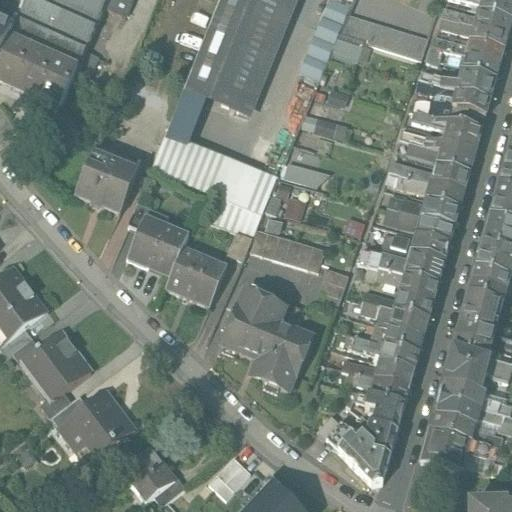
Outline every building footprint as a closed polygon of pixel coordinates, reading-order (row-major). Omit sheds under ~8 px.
[(23,0),(11,28),(11,29),(8,36),(77,67),(103,7),(106,0),(23,0)] [(106,0),(103,7),(126,18),(134,0),(106,0)] [(219,0),(163,140),(181,147),(209,82),(243,0),(219,0)] [(250,0),(243,0),(209,82),(242,96),(278,12),(264,6),(250,0)] [(266,0),(264,6),(278,12),(287,16),(294,0),(266,0)] [(328,0),(320,21),(341,30),(347,15),(353,0),(328,0)] [(483,0),(481,0),(447,0),(480,9),(483,0)] [(511,20),(511,8),(483,0),(480,9),(479,15),(511,24),(511,20)] [(511,0),(481,0),(483,0),(511,8),(511,0)] [(477,21),(442,11),(440,20),(457,25),(474,29),(477,21)] [(428,41),(347,15),(341,30),(339,35),(421,62),(428,41)] [(511,24),(479,15),(477,21),(474,29),(507,38),(511,24)] [(11,28),(0,23),(0,52),(8,36),(11,29),(11,28)] [(474,29),(457,25),(455,32),(472,37),(470,44),(503,53),(507,38),(474,29)] [(8,36),(0,52),(0,83),(58,110),(77,67),(8,36)] [(469,49),(433,39),(430,49),(441,52),(461,57),(499,68),(503,53),(470,44),(469,49)] [(360,49),(338,41),(333,55),(355,62),(360,49)] [(441,52),(430,49),(426,62),(438,66),(441,52)] [(355,62),(333,55),(330,64),(352,72),(355,62)] [(499,68),(461,57),(459,64),(464,66),(462,73),(495,82),(499,68)] [(495,82),(462,73),(459,85),(421,73),(418,82),(489,103),(495,82)] [(256,139),(222,224),(253,237),(256,230),(318,83),(302,77),(273,146),(256,139)] [(489,103),(418,82),(415,90),(445,99),(443,105),(465,112),(485,118),(489,103)] [(465,112),(443,105),(439,120),(461,127),(465,112)] [(439,120),(414,113),(411,121),(446,131),(444,138),(477,147),(481,132),(461,127),(439,120)] [(424,138),(401,131),(398,140),(408,143),(422,147),(424,138)] [(477,147),(444,138),(443,143),(424,138),(422,147),(472,162),(477,147)] [(181,147),(163,140),(149,173),(218,199),(231,166),(181,147)] [(422,147),(408,143),(405,151),(438,161),(436,167),(468,176),(472,162),(422,147)] [(137,171),(92,153),(74,197),(119,216),(137,171)] [(511,157),(507,156),(490,216),(511,223),(511,157)] [(411,169),(401,166),(399,176),(409,178),(411,169)] [(468,176),(436,167),(434,174),(412,168),(411,169),(409,178),(463,194),(468,176)] [(399,176),(388,173),(384,185),(408,192),(409,189),(428,194),(426,202),(459,211),(463,194),(409,178),(399,176)] [(459,211),(426,202),(424,211),(419,209),(419,206),(391,198),(387,210),(399,213),(454,228),(459,211)] [(286,199),(284,215),(301,217),(303,201),(286,199)] [(147,212),(136,207),(127,228),(139,233),(142,226),(147,212)] [(387,210),(378,207),(373,220),(388,223),(388,222),(396,224),(399,213),(387,210)] [(454,228),(399,213),(396,224),(411,229),(413,225),(419,227),(416,237),(449,246),(454,228)] [(511,223),(490,216),(486,230),(511,238),(511,223)] [(161,235),(142,226),(139,233),(127,262),(148,271),(149,267),(172,276),(181,255),(188,238),(164,228),(161,235)] [(324,251),(256,230),(250,253),(317,273),(324,251)] [(511,238),(486,230),(482,242),(511,251),(511,238)] [(236,234),(227,256),(243,262),(252,240),(236,234)] [(386,234),(382,246),(391,248),(394,236),(386,234)] [(449,246),(416,237),(414,246),(408,244),(409,241),(394,236),(391,248),(411,254),(444,263),(449,246)] [(511,251),(482,242),(479,255),(511,266),(511,251)] [(380,259),(361,254),(358,265),(375,269),(377,270),(380,259)] [(444,263),(411,254),(408,267),(380,259),(377,270),(437,286),(444,263)] [(205,266),(181,255),(172,276),(165,292),(208,311),(227,269),(207,261),(205,266)] [(511,266),(479,255),(475,268),(508,279),(511,266)] [(369,268),(366,280),(375,282),(376,278),(373,277),(375,269),(369,268)] [(508,279),(475,268),(472,281),(504,292),(508,279)] [(348,276),(326,269),(314,303),(336,310),(348,276)] [(377,270),(375,269),(373,277),(376,278),(403,286),(400,295),(432,304),(437,286),(377,270)] [(0,279),(0,334),(7,345),(25,332),(47,314),(13,270),(0,279)] [(504,292),(472,281),(468,294),(501,305),(504,292)] [(284,313),(260,303),(261,301),(243,293),(230,324),(231,324),(221,347),(240,355),(239,355),(256,362),(250,377),(264,382),(263,384),(288,394),(295,378),(296,379),(311,342),(295,335),(296,333),(279,325),(284,313)] [(501,305),(468,294),(463,311),(496,322),(501,305)] [(382,298),(370,295),(367,304),(380,308),(382,298)] [(432,304),(400,295),(398,303),(382,298),(380,308),(428,321),(432,304)] [(367,304),(362,303),(359,313),(377,318),(380,308),(367,304)] [(428,321),(380,308),(377,318),(392,323),(390,329),(423,338),(428,321)] [(496,322),(463,311),(459,324),(492,335),(496,322)] [(492,335),(459,324),(456,337),(488,348),(492,335)] [(390,329),(377,326),(372,342),(418,356),(423,338),(390,329)] [(7,345),(0,350),(0,352),(6,361),(12,356),(32,341),(25,332),(7,345)] [(39,351),(26,361),(56,399),(57,401),(64,396),(91,376),(60,335),(39,351)] [(355,337),(347,335),(345,345),(352,348),(355,337)] [(372,342),(355,337),(352,348),(352,349),(382,358),(380,364),(413,373),(418,356),(372,342)] [(488,348),(456,337),(452,350),(485,362),(485,360),(488,348)] [(511,340),(501,338),(498,347),(511,351),(511,340)] [(32,341),(12,356),(20,366),(26,361),(39,351),(32,341)] [(485,362),(452,350),(445,376),(447,377),(445,384),(479,394),(484,375),(489,376),(492,382),(507,385),(511,368),(511,367),(485,360),(485,362)] [(378,372),(344,363),(341,373),(355,376),(375,382),(378,372)] [(413,373),(380,364),(378,372),(375,382),(408,390),(413,373)] [(375,382),(355,376),(353,385),(373,390),(375,382)] [(408,390),(375,382),(373,390),(371,399),(403,407),(408,390)] [(479,394),(445,384),(443,392),(440,391),(438,400),(507,419),(510,410),(510,409),(502,407),(503,402),(479,394)] [(371,399),(350,393),(346,407),(351,411),(353,402),(366,405),(365,411),(372,413),(376,414),(375,418),(373,426),(397,433),(403,407),(371,399)] [(134,433),(105,395),(78,415),(57,431),(74,454),(82,448),(94,463),(134,433)] [(56,399),(41,411),(49,421),(71,405),(64,396),(57,401),(56,399)] [(511,420),(507,419),(438,400),(436,409),(438,409),(436,416),(474,427),(476,420),(511,430),(511,420)] [(71,405),(49,421),(57,431),(78,415),(71,405)] [(474,427),(436,416),(432,431),(485,446),(487,437),(472,433),(474,427)] [(373,426),(370,426),(361,419),(358,429),(343,420),(341,426),(358,434),(373,448),(372,454),(389,459),(397,433),(373,426)] [(332,421),(320,435),(327,442),(339,428),(332,421)] [(339,428),(327,442),(337,453),(350,440),(355,445),(358,441),(355,438),(358,434),(341,426),(339,428)] [(432,431),(429,431),(420,465),(462,472),(466,455),(485,460),(486,459),(489,447),(485,446),(432,431)] [(373,448),(358,434),(355,438),(358,441),(355,445),(350,440),(337,453),(372,488),(382,485),(389,459),(372,454),(373,448)] [(501,441),(487,437),(485,446),(497,449),(499,450),(501,441)] [(497,449),(489,447),(486,459),(494,461),(497,449)] [(173,484),(150,454),(122,476),(134,492),(140,488),(151,502),(153,501),(173,485),(173,484)] [(250,476),(233,461),(208,487),(225,503),(250,476)] [(173,485),(153,501),(160,510),(184,492),(176,482),(173,484),(173,485)] [(290,511),(270,493),(252,511),(290,511)]
